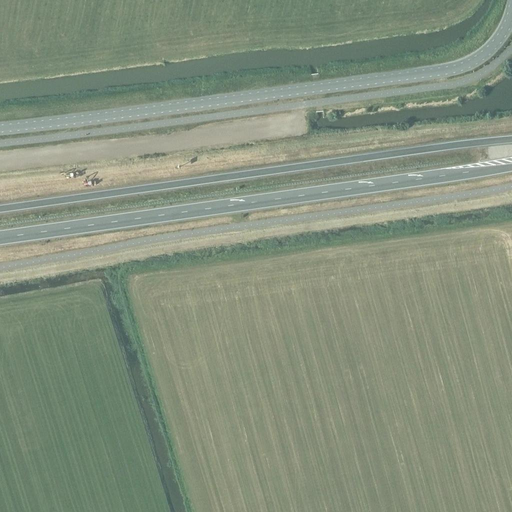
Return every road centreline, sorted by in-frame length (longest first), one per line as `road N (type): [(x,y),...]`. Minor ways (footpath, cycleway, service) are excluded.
road 1 (tertiary): [(511,13),(487,50),(449,70),(0,128)]
road 2 (trunk): [(0,237),(489,171)]
road 3 (trunk): [(484,142),(0,208)]
